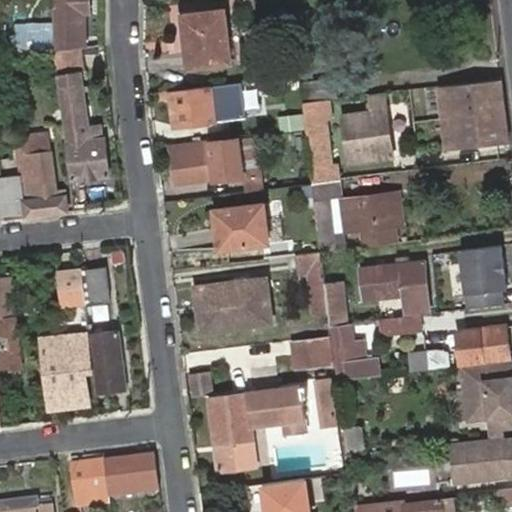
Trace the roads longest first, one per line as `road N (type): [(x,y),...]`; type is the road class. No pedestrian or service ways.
road 1 (residential): [(126,0),(145,217)]
road 2 (residential): [(145,217),(169,419)]
road 3 (residential): [(169,419),(0,442)]
road 4 (residential): [(145,217),(0,236)]
